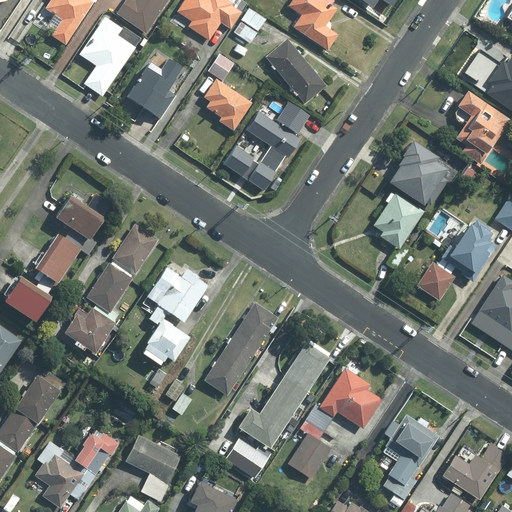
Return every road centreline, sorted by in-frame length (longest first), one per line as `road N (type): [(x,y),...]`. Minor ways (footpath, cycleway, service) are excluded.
road 1 (tertiary): [(0,75),(273,255)]
road 2 (residential): [(443,0),(273,255)]
road 3 (tertiary): [(273,255),(511,413)]
